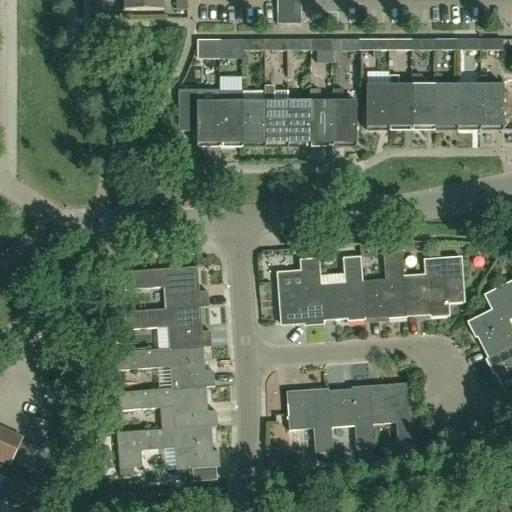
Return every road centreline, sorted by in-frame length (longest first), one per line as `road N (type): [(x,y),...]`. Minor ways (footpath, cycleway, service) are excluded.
road 1 (unclassified): [(511,193),(233,226)]
road 2 (residential): [(464,420),(434,358),(417,350),(245,364)]
road 3 (residential): [(52,229),(233,226)]
road 4 (residential): [(236,511),(245,364)]
road 5 (residential): [(245,364),(233,226)]
